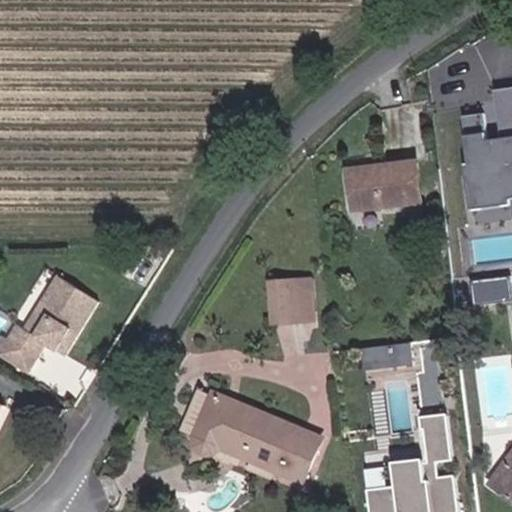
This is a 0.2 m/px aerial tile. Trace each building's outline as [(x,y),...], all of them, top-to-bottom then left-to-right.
[(511,89),(497,92),(504,144),(490,146),(486,115),(465,118),(473,179),(470,179),(474,212),(511,206),(511,89)] [(423,203),(418,163),(350,171),(355,211),(423,203)] [(81,335),(101,303),(61,276),(27,330),(20,325),(16,333),(18,334),(14,342),(41,358),(49,345),(60,352),(74,330),(81,335)] [(511,280),(479,284),(482,305),(511,301),(511,280)] [(315,320),(312,281),(291,283),(294,322),(315,320)] [(294,322),(291,283),(272,284),(276,323),(294,322)] [(67,357),(81,335),(74,330),(60,352),(67,357)] [(369,369),(418,362),(415,340),(366,347),(369,369)] [(305,483),(324,438),(216,393),(215,395),(200,389),(182,431),(198,437),(197,444),(198,447),(202,453),(205,455),(212,456),(215,455),(220,452),(223,448),(305,483)] [(458,511),(454,474),(439,476),(437,463),(455,461),(449,412),(417,416),(421,455),(391,458),(393,484),(366,487),(368,511),(458,511)] [(511,457),(492,484),(511,499),(511,457)]
